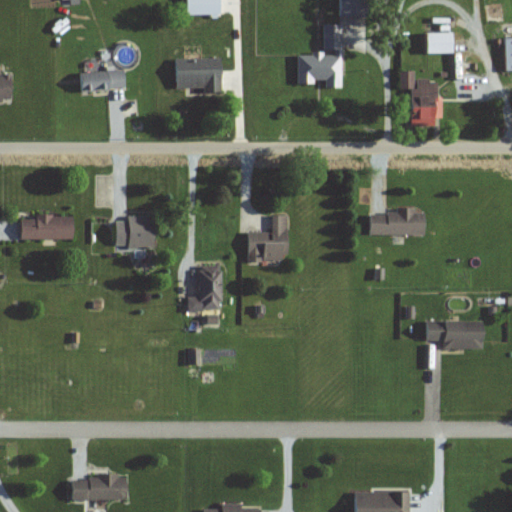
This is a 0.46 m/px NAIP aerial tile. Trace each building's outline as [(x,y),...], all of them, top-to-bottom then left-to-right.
[(215,16),(214,0),(180,0),(180,17),(215,16)] [(333,0),(334,18),(351,17),(349,0),(333,0)] [(293,55),(293,84),(321,83),(322,89),(337,89),(337,26),(318,26),(319,54),(293,55)] [(447,33),(419,34),(420,55),(448,54),(447,33)] [(511,38),(499,39),(500,73),(511,72),(511,38)] [(190,95),(219,94),(218,59),(170,60),(171,89),(190,89),(190,95)] [(120,72),(73,74),(74,92),(121,90),(120,72)] [(396,73),(396,91),(403,91),(403,118),(405,118),(405,126),(438,126),(438,98),(432,98),(432,81),(411,81),(411,73),(396,73)] [(0,101),(10,101),(10,75),(0,75),(0,101)] [(363,215),(363,236),(421,236),(421,215),(410,215),(410,209),(390,209),(390,215),(363,215)] [(69,240),(68,216),(31,217),(31,220),(15,221),(16,241),(69,240)] [(109,222),(109,246),(123,246),(123,250),(135,250),(135,258),(146,258),(146,217),(122,216),(122,222),(109,222)] [(267,216),(267,233),(243,234),(243,262),(283,262),(283,216),(267,216)] [(183,312),(216,312),(215,266),(193,267),(194,298),(183,298),(183,312)] [(439,350),(480,351),(481,324),(420,322),(419,342),(439,342),(439,350)] [(120,502),(121,476),(92,476),(91,481),(66,480),(65,500),(120,502)] [(405,511),(405,493),(348,494),(348,511),(405,511)]
